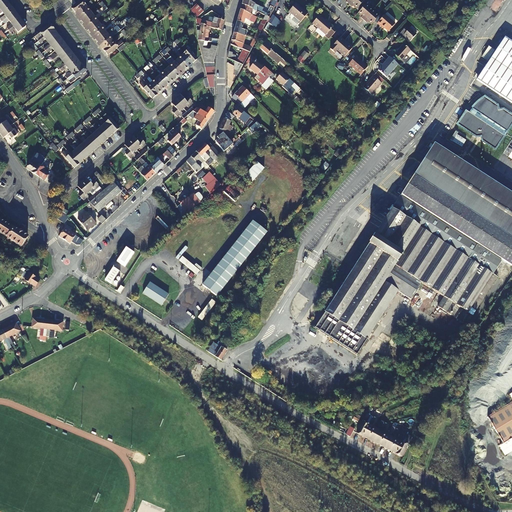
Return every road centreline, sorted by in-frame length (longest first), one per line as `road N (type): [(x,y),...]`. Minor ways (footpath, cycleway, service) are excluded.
road 1 (unclassified): [(72,269),(284,407),(488,511)]
road 2 (residential): [(73,256),(214,125),(231,18)]
road 3 (unknown): [(268,334),(304,334),(353,365),(401,313),(418,314),(442,332),(464,328),(499,282)]
road 4 (residential): [(49,19),(136,128)]
road 5 (residential): [(149,116),(65,7)]
road 6 (residential): [(39,205),(136,128)]
